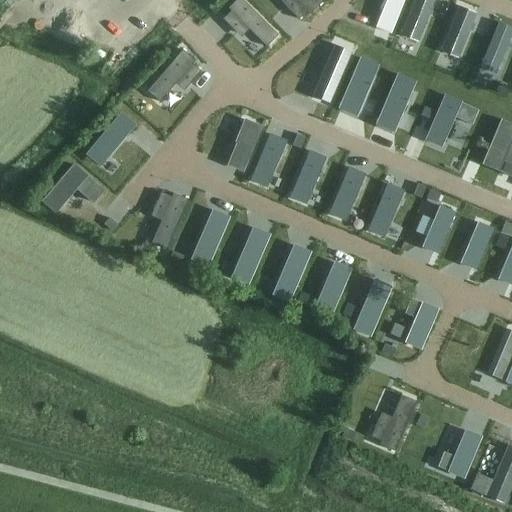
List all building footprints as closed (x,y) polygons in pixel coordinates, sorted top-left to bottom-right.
[(231,11),(222,20),(241,38),(249,30),(266,47),(277,35),(242,0),(236,0),(228,8),(231,11)] [(317,0),(281,0),(280,2),(298,20),(306,11),(309,14),(321,3),(317,0)] [(386,0),(376,28),(391,34),(403,0),(386,0)] [(414,0),(401,35),(417,42),(433,0),(414,0)] [(458,7),(441,52),(458,59),(475,14),(458,7)] [(426,29),(444,37),(449,24),(432,16),(426,29)] [(213,51),(231,35),(216,19),(199,35),(213,51)] [(495,73),(511,31),(511,28),(498,23),(480,67),(495,73)] [(335,45),(312,96),(329,103),(351,52),(335,45)] [(182,51),(147,91),(159,102),(174,84),(183,92),(201,72),(191,64),(194,61),(182,51)] [(359,59),(338,109),(354,116),(375,67),(359,59)] [(397,76),(375,125),(392,132),(413,83),(397,76)] [(443,97),(423,141),(440,148),(453,117),(472,125),(477,112),(443,97)] [(120,113),(84,156),(97,167),(133,124),(120,113)] [(246,120),(227,166),(242,173),(261,126),(246,120)] [(511,124),(501,120),(482,164),(511,176),(511,124)] [(269,134),(249,182),(266,189),(286,141),(269,134)] [(308,151),(288,198),(305,206),(325,158),(308,151)] [(73,165),(40,203),(54,214),(75,190),(91,204),(103,191),(73,165)] [(348,168),(328,215),(344,222),(365,175),(348,168)] [(416,176),(409,198),(430,205),(437,183),(416,176)] [(387,184),(367,231),(383,238),(404,191),(387,184)] [(160,193),(149,217),(161,222),(151,244),(166,250),(187,201),(172,194),(171,198),(160,193)] [(439,206),(422,247),(437,253),(454,213),(439,206)] [(210,210),(190,260),(207,267),(228,217),(210,210)] [(300,244),(319,252),(329,229),(311,221),(300,244)] [(478,223),(461,264),(476,270),(493,230),(478,223)] [(251,228),(231,278),(248,285),(269,235),(251,228)] [(292,246),(272,296),(290,303),(310,253),(292,246)] [(511,248),(499,279),(511,284),(511,248)] [(332,263),(312,313),(330,320),(350,270),(332,263)] [(373,280),(353,330),(370,337),(391,287),(373,280)] [(410,300),(404,314),(415,319),(404,344),(421,351),(438,310),(422,303),(421,305),(410,300)] [(511,332),(492,377),(511,385),(511,332)] [(380,413),(370,437),(381,442),(380,446),(394,452),(415,402),(401,396),(391,418),(380,413)] [(418,444),(422,428),(409,425),(405,441),(418,444)] [(443,453),(437,468),(448,473),(464,480),(482,437),(466,430),(454,458),(443,453)] [(503,506),(511,484),(511,457),(503,454),(491,481),(477,475),(470,492),(503,506)]
